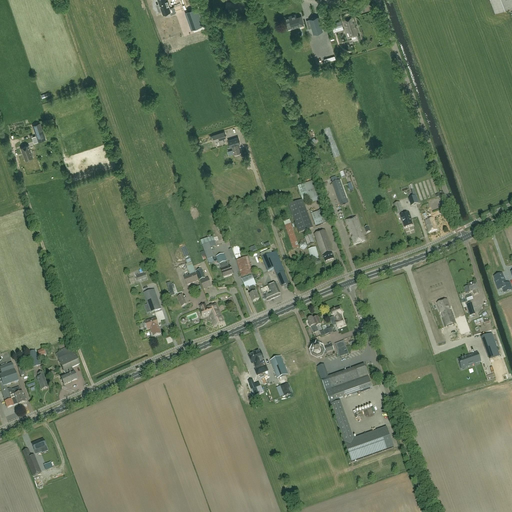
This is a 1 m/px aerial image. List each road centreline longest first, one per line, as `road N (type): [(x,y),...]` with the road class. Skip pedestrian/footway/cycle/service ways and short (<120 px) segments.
road 1 (secondary): [(0,435),(348,283)]
road 2 (unclassified): [(463,239),(378,0)]
road 3 (unclassified): [(432,511),(348,283)]
road 4 (unknown): [(406,262),(435,345),(471,336)]
road 5 (secondary): [(348,283),(463,239)]
